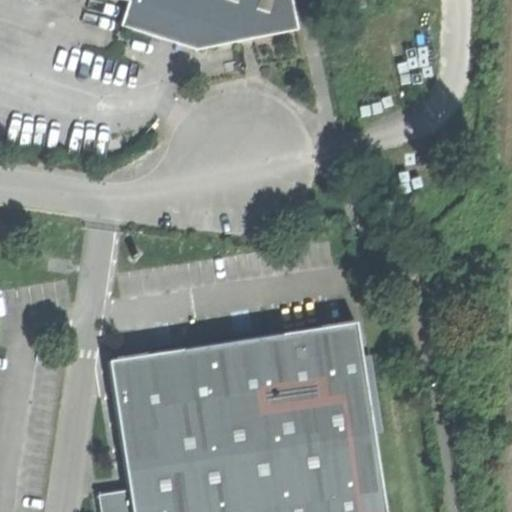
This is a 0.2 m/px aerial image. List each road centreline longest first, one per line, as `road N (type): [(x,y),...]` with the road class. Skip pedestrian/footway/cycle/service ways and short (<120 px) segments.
road 1 (unknown): [(242,162),(338,148),(412,127),(435,111),(455,84),(459,0)]
road 2 (unclassified): [(0,185),(157,199),(242,162)]
